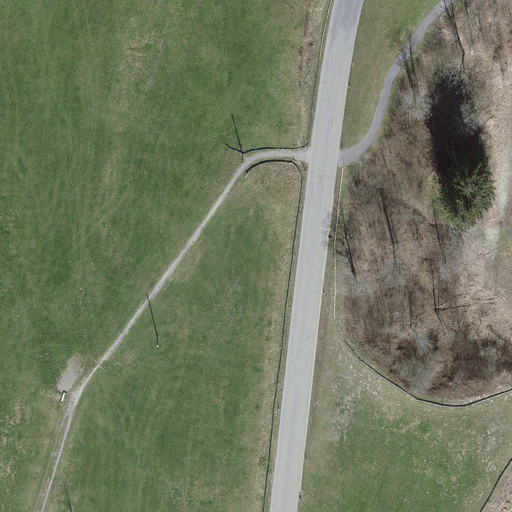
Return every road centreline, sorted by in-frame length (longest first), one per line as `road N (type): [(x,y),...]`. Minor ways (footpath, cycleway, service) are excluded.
road 1 (track): [(39,511),(77,391),(252,163),(368,143),(405,57),(452,0)]
road 2 (tertiary): [(286,511),(348,0)]
